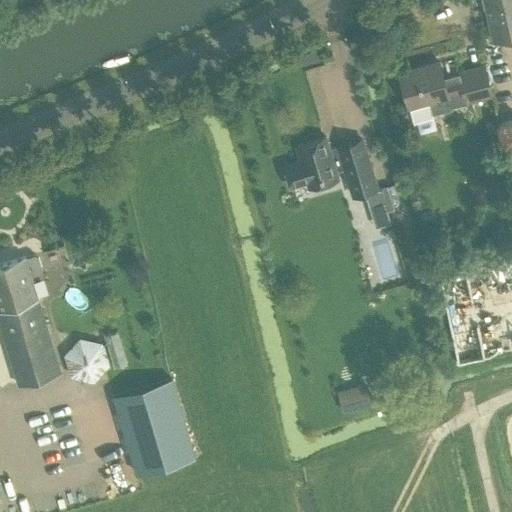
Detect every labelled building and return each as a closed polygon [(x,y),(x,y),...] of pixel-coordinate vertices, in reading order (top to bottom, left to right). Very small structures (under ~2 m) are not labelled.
[(511,0),(484,0),(493,40),(511,35),(511,0)] [(493,93),(485,65),(443,77),(439,61),(423,65),(423,67),(402,73),(401,71),(400,71),(412,118),(452,107),(451,105),(493,93)] [(505,147),(511,145),(511,118),(499,121),(505,147)] [(486,121),(491,142),(501,140),(497,119),(486,121)] [(339,146),(329,149),(325,137),(297,146),(301,160),(284,166),(290,186),(307,181),(309,187),(338,178),(336,171),(345,168),(354,195),(377,188),(370,168),(361,139),(338,146),(339,146)] [(39,266),(36,255),(34,254),(26,256),(0,263),(0,321),(19,383),(61,370),(30,269),(39,266)] [(468,265),(441,271),(459,361),(486,356),(468,265)] [(120,329),(107,332),(112,354),(125,352),(120,329)] [(74,334),(68,374),(103,380),(109,340),(74,334)] [(170,373),(108,391),(131,473),(193,454),(170,373)] [(345,408),(373,400),(367,380),(339,388),(345,408)]
